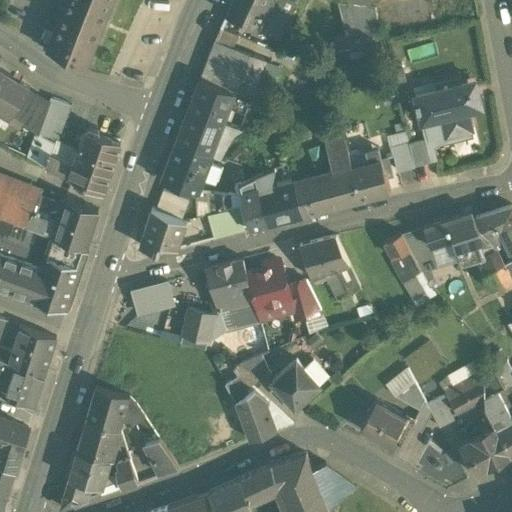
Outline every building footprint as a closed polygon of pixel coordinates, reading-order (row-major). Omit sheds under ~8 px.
[(113,0),(66,0),(47,47),(59,52),(72,57),(87,63),(113,0)] [(266,0),(232,0),(227,12),(256,26),(268,1),(266,0)] [(268,0),(268,1),(256,26),(275,35),(287,9),(279,5),(281,0),(268,0)] [(338,2),(347,34),(378,27),(380,26),(375,8),(338,2)] [(249,52),(215,39),(205,64),(240,77),(249,52)] [(72,57),(59,52),(57,57),(70,62),(72,57)] [(264,58),(249,52),(240,77),(255,83),(263,62),(264,58)] [(263,62),(255,83),(256,84),(271,90),(280,68),(263,62)] [(240,77),(205,64),(200,77),(234,90),(251,96),(256,84),(255,83),(240,77)] [(30,87),(0,68),(0,105),(14,114),(29,90),(30,87)] [(458,74),(434,80),(436,88),(460,82),(458,74)] [(234,90),(200,77),(177,138),(211,151),(234,90)] [(436,88),(415,93),(417,101),(416,102),(418,109),(419,109),(422,120),(442,115),(467,109),(482,105),(475,78),(460,82),(436,88)] [(268,106),(271,90),(256,84),(251,96),(240,129),(271,111),(268,106)] [(38,95),(29,90),(14,113),(23,119),(38,95)] [(49,102),(38,95),(23,119),(39,129),(49,102)] [(70,103),(51,96),(49,102),(39,129),(37,133),(57,140),(70,103)] [(467,109),(442,115),(447,134),(472,128),(467,109)] [(352,166),(382,157),(379,147),(368,150),(362,125),(343,131),(343,134),(352,166)] [(121,141),(85,128),(79,144),(115,157),(121,141)] [(57,140),(37,133),(30,155),(48,164),(57,140)] [(343,134),(327,138),(336,170),(352,166),(343,134)] [(424,137),(409,141),(415,165),(430,161),(424,137)] [(211,151),(177,138),(162,178),(166,179),(192,189),(199,190),(213,152),(211,151)] [(78,149),(57,140),(48,164),(68,173),(78,149)] [(409,141),(390,146),(393,155),(394,155),(397,169),(415,165),(409,141)] [(115,157),(79,144),(78,149),(68,173),(104,190),(115,157)] [(388,155),(382,157),(386,174),(393,172),(388,155)] [(382,157),(352,166),(360,197),(389,189),(386,174),(382,157)] [(287,163),(275,167),(276,169),(273,183),(274,186),(295,180),(287,163)] [(336,170),(295,180),(304,216),(358,201),(361,197),(360,197),(352,166),(336,170)] [(295,180),(274,186),(273,183),(276,169),(275,167),(256,175),(258,185),(268,223),(268,225),(304,216),(295,180)] [(42,187),(0,170),(0,211),(30,223),(34,210),(39,194),(42,187)] [(192,189),(166,179),(163,188),(189,198),(192,189)] [(258,185),(244,189),(250,227),(268,223),(258,185)] [(189,198),(163,188),(155,208),(180,218),(189,198)] [(209,192),(211,212),(218,211),(218,207),(230,204),(229,193),(209,192)] [(55,199),(39,194),(34,210),(50,216),(55,199)] [(98,208),(66,195),(58,220),(53,233),(86,246),(98,208)] [(511,203),(475,217),(491,238),(502,231),(511,249),(511,203)] [(155,208),(152,207),(141,244),(158,249),(161,240),(178,247),(187,221),(180,218),(155,208)] [(211,212),(209,212),(215,237),(245,229),(238,207),(218,211),(211,212)] [(472,209),(446,218),(453,236),(461,261),(477,256),(480,262),(500,252),(491,238),(475,217),(472,209)] [(50,216),(34,210),(30,223),(53,233),(58,220),(50,216)] [(0,211),(0,248),(42,263),(46,251),(53,233),(30,223),(0,211)] [(446,218),(423,225),(430,244),(431,243),(453,236),(446,218)] [(423,225),(401,232),(414,256),(426,279),(434,276),(431,269),(439,267),(431,243),(430,244),(423,225)] [(401,232),(400,231),(385,241),(399,266),(401,264),(414,256),(401,232)] [(46,251),(81,263),(86,246),(53,233),(46,251)] [(334,235),(300,244),(311,277),(336,269),(350,264),(334,235)] [(42,263),(0,248),(0,282),(32,294),(42,263)] [(81,263),(46,251),(42,263),(32,294),(67,305),(81,263)] [(503,255),(500,252),(480,262),(497,293),(511,283),(511,267),(506,260),(503,255)] [(263,266),(246,271),(254,300),(256,307),(290,298),(294,296),(289,282),(281,261),(276,256),(265,259),(263,266)] [(414,256),(401,264),(411,279),(397,288),(406,302),(430,285),(426,279),(414,256)] [(242,257),(206,266),(218,309),(254,300),(246,271),(242,257)] [(348,294),(362,287),(350,264),(336,269),(348,294)] [(138,314),(174,304),(167,278),(131,287),(138,314)] [(306,278),(289,282),(294,296),(290,298),(295,316),(321,309),(306,278)] [(216,313),(189,306),(182,334),(209,340),(216,313)] [(2,315),(0,318),(0,354),(9,359),(12,349),(0,344),(0,340),(8,318),(2,315)] [(8,318),(0,340),(0,344),(12,349),(20,323),(8,318)] [(57,336),(20,323),(12,349),(9,359),(44,375),(57,336)] [(262,353),(240,362),(259,379),(270,373),(262,353)] [(448,377),(455,384),(482,370),(481,356),(448,377)] [(296,357),(272,379),(279,386),(286,394),(295,403),(318,382),(303,366),(296,357)] [(327,374),(312,358),(303,366),(318,382),(327,374)] [(44,375),(9,359),(0,385),(0,388),(35,402),(44,375)] [(491,375),(493,391),(498,389),(511,382),(511,367),(507,359),(489,369),(491,375)] [(235,401),(255,387),(252,385),(259,379),(240,362),(234,370),(239,376),(226,383),(235,401)] [(484,379),(482,370),(455,384),(445,390),(457,411),(485,397),(485,395),(484,379)] [(493,391),(491,375),(484,379),(485,395),(493,391)] [(415,380),(396,395),(419,408),(425,399),(415,380)] [(128,395),(96,384),(86,418),(119,428),(128,395)] [(286,394),(279,386),(275,390),(282,397),(286,394)] [(270,401),(255,387),(235,401),(250,438),(275,429),(272,414),(269,415),(264,404),(270,401)] [(511,417),(511,415),(498,389),(485,395),(484,398),(485,407),(488,413),(495,423),(496,426),(511,417)] [(442,395),(427,403),(439,425),(454,418),(442,395)] [(376,399),(360,427),(390,444),(396,433),(406,415),(376,399)] [(432,413),(425,399),(412,425),(422,430),(432,413)] [(488,413),(483,415),(489,427),(495,423),(488,413)] [(16,419),(0,414),(0,460),(15,469),(28,426),(15,422),(16,419)] [(396,433),(404,438),(415,418),(407,414),(406,415),(396,433)] [(293,423),(287,417),(280,420),(282,427),(293,423)] [(511,417),(496,426),(511,454),(511,453),(511,417)] [(119,428),(86,418),(77,450),(109,459),(119,428)] [(489,427),(471,436),(488,467),(511,454),(496,426),(495,423),(489,427)] [(471,436),(459,443),(476,473),(488,467),(471,436)] [(159,437),(144,443),(158,472),(179,465),(159,437)] [(109,459),(77,450),(69,478),(90,483),(102,486),(109,459)] [(306,451),(272,461),(272,462),(276,473),(280,482),(289,505),(295,502),(298,511),(331,511),(329,506),(313,467),(306,451)] [(136,481),(128,458),(118,462),(120,468),(117,469),(116,474),(120,486),(136,481)] [(0,460),(0,474),(11,481),(15,469),(0,460)] [(272,462),(209,490),(218,511),(248,511),(255,509),(250,496),(280,482),(276,473),(272,462)] [(357,486),(326,462),(313,467),(329,506),(357,486)] [(0,474),(0,483),(5,499),(11,481),(0,474)] [(90,483),(69,478),(61,503),(62,505),(89,496),(88,493),(90,483)] [(218,511),(209,490),(169,504),(171,511),(218,511)]
